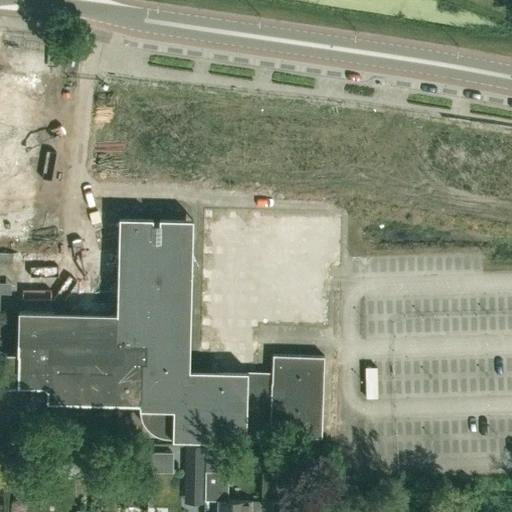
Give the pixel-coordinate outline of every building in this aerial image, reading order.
[(363,124),(107,100),(104,128),(361,152),(363,124)] [(18,311),(53,312),(54,264),(19,263),(18,311)] [(56,460),(89,460),(90,443),(56,443),(56,460)] [(204,487),(205,446),(205,445),(186,444),(186,445),(185,487),(184,501),(204,502),(204,487)] [(267,468),(283,468),(283,454),(268,453),(267,468)] [(205,471),(204,500),(218,500),(217,511),(249,511),(250,500),(227,500),(228,471),(220,471),(206,471),(205,471)] [(264,501),(263,511),(279,511),(280,502),(264,501)]
